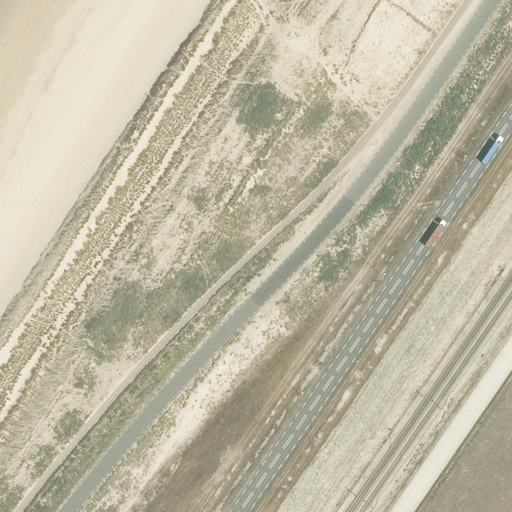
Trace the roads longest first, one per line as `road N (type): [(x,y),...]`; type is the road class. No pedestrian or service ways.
road 1 (unclassified): [(494,0),(352,199),(70,511)]
road 2 (secondary): [(511,118),(240,511)]
